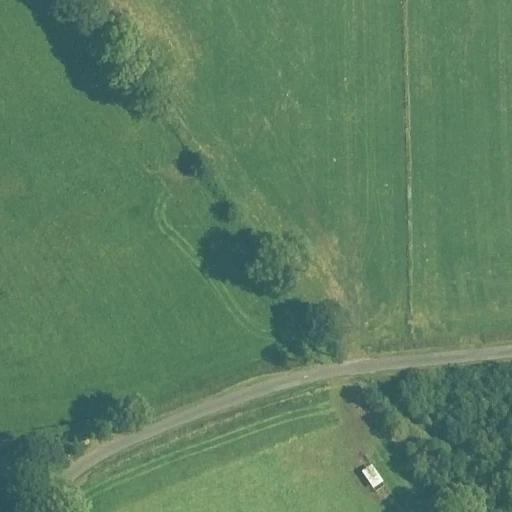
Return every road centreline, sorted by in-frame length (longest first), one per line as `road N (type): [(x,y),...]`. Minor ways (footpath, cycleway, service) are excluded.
road 1 (unclassified): [(31,511),(109,448),(247,393),(312,373),(511,350)]
road 2 (track): [(365,365),(415,426),(511,476)]
